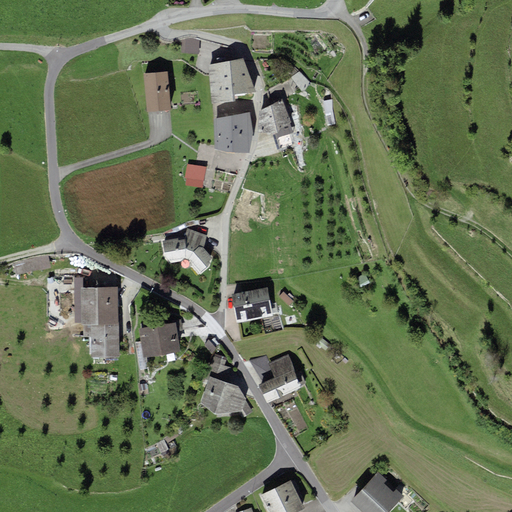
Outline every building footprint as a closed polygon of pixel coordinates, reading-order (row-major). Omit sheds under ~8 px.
[(245,59),(231,61),(233,95),(256,94),(245,59)] [(209,65),(212,104),(234,102),(233,95),(231,61),(209,65)] [(172,110),(168,72),(144,74),(147,113),(172,110)] [(312,84),(299,72),(292,79),(304,92),(312,84)] [(283,100),(259,112),(259,126),(264,129),(264,133),(276,134),(277,139),(294,134),(290,124),(292,123),(283,100)] [(332,100),(323,101),(329,126),(337,124),(332,100)] [(214,119),(215,150),(250,154),(253,131),(250,112),(214,119)] [(207,167),(187,164),(185,178),(187,178),(186,185),(203,188),(204,181),(205,181),(207,167)] [(179,238),(162,241),(165,255),(171,263),(180,262),(185,258),(189,260),(199,274),(208,267),(211,262),(213,258),(204,248),(207,236),(188,228),(184,237),(184,241),(179,241),(179,238)] [(37,256),(13,262),(16,275),(40,269),(37,256)] [(76,323),(82,322),(81,288),(84,288),(83,277),(74,278),(76,323)] [(84,288),(81,288),(82,322),(82,326),(92,325),(119,325),(118,287),(84,288)] [(268,288),(232,295),(237,324),(273,317),(268,288)] [(176,324),(177,332),(182,331),(181,320),(173,321),(173,324),(176,324)] [(173,324),(139,329),(143,357),(180,352),(177,332),(176,324),(173,324)] [(120,358),(119,325),(92,325),(92,358),(120,358)] [(232,369),(224,366),(227,359),(213,354),(210,361),(205,375),(210,377),(227,383),(232,369)] [(275,378),(259,385),(267,404),(301,388),(294,370),(288,355),(269,363),(268,363),(271,370),(275,378)] [(266,356),(250,361),(258,375),(271,370),(268,363),(269,363),(266,356)] [(227,383),(210,377),(201,403),(215,415),(241,412),(246,398),(236,386),(227,383)] [(170,452),(164,439),(156,443),(162,456),(170,452)] [(379,472),(351,502),(362,511),(390,511),(405,496),(379,472)] [(292,480),(260,496),(267,511),(300,511),(306,509),(292,480)]
